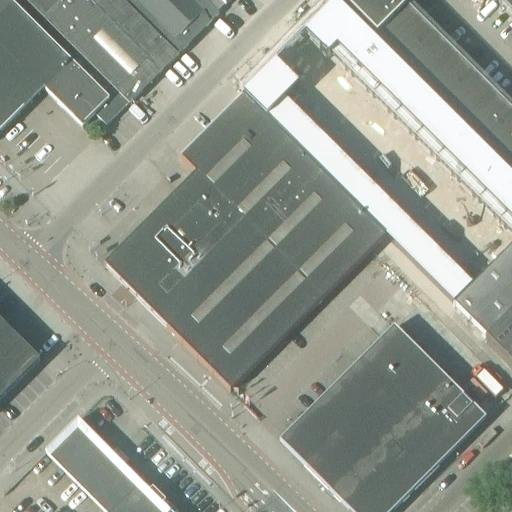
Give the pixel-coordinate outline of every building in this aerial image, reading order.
[(43,23),(20,0),(0,0),(0,134),(0,135),(19,116),(18,116),(41,92),(42,93),(43,92),(81,131),(94,118),(105,129),(127,107),(43,23)] [(20,0),(43,23),(65,0),(20,0)] [(65,0),(43,23),(127,107),(218,17),(217,16),(201,0),(65,0)] [(201,0),(217,16),(232,0),(201,0)] [(341,0),(338,3),(376,40),(407,10),(416,0),(341,0)] [(511,18),(511,0),(506,0),(500,6),(511,18)] [(335,6),(303,38),(305,40),(327,62),(330,58),(359,30),(354,25),(335,6)] [(407,10),(376,40),(401,65),(431,34),(407,10)] [(359,30),(330,58),(351,79),(380,50),(359,30)] [(431,34),(401,65),(421,86),(452,55),(431,34)] [(380,50),(351,79),(372,100),(401,72),(380,50)] [(452,55),(421,86),(441,106),(472,75),(452,55)] [(275,66),(243,99),(266,122),(299,90),(275,66)] [(401,72),(372,100),(393,121),(422,93),(401,72)] [(472,75),(441,106),(462,126),(492,95),(472,75)] [(422,93),(393,121),(415,142),(443,114),(422,93)] [(511,114),(492,95),(462,126),(482,146),(511,116),(511,114)] [(194,177),(103,269),(165,331),(229,395),(344,280),(370,254),(384,241),(266,122),(243,99),(179,162),(194,177)] [(285,103),(266,122),(287,143),(306,124),(285,103)] [(443,114),(415,142),(436,163),(464,135),(443,114)] [(511,116),(482,146),(502,167),(511,157),(511,116)] [(306,124),(287,143),(308,164),(327,145),(306,124)] [(464,135),(436,163),(457,184),(485,156),(464,135)] [(327,145),(308,164),(329,185),(348,166),(327,145)] [(485,156),(457,184),(478,205),(506,177),(485,156)] [(511,157),(502,167),(511,176),(511,157)] [(348,166),(329,185),(350,206),(370,187),(348,166)] [(511,182),(506,177),(478,205),(499,226),(511,212),(511,182)] [(370,187),(350,206),(371,227),(391,208),(370,187)] [(391,208),(371,227),(384,240),(392,249),(412,229),(391,208)] [(511,212),(499,226),(511,238),(511,212)] [(412,229),(392,249),(413,270),(433,250),(412,229)] [(433,250),(413,270),(434,290),(454,271),(433,250)] [(511,250),(454,309),(469,324),(468,324),(469,325),(470,325),(485,340),(484,340),(485,341),(487,340),(489,341),(485,345),(511,372),(511,250)] [(454,271),(434,290),(452,308),(453,308),(472,289),(454,271)] [(0,403),(39,365),(0,325),(0,403)] [(394,511),(485,422),(392,331),(278,445),(345,511),(394,511)] [(76,424),(44,455),(100,511),(163,511),(159,507),(162,505),(151,494),(149,497),(76,424)]
